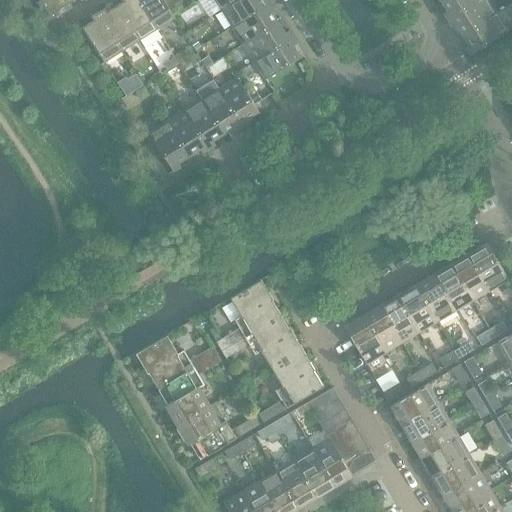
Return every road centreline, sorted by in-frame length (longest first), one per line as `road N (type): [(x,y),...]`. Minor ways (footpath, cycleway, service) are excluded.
road 1 (residential): [(511,206),(308,327),(427,511)]
road 2 (residential): [(511,202),(497,138),(444,43)]
road 3 (residential): [(211,156),(343,66)]
